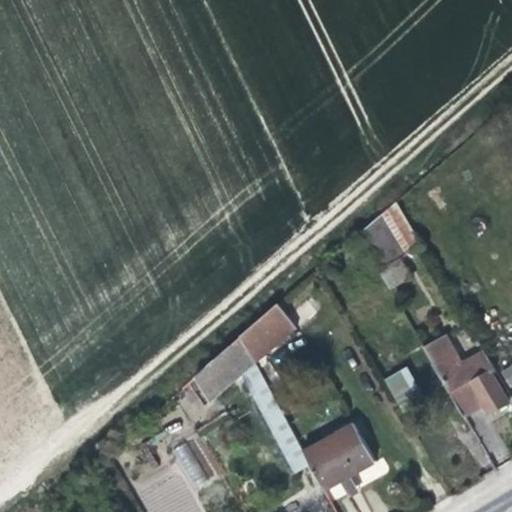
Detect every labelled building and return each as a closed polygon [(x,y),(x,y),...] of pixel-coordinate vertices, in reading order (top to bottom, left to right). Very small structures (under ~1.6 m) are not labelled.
[(396,203),(358,236),(378,271),(422,246),(396,203)] [(427,299),(401,310),(431,362),(461,414),(474,407),(481,403),(488,415),(508,403),(490,373),(495,370),(484,352),(464,363),(427,299)] [(278,305),(240,338),(255,365),(298,328),(278,305)] [(240,338),(194,378),(208,401),(239,374),(293,472),(308,463),(301,449),(255,365),(240,338)] [(511,364),(501,370),(510,387),(511,386),(511,364)] [(406,365),(388,376),(403,404),(411,399),(421,393),(406,365)] [(352,420),(301,449),(308,463),(321,487),(338,478),(348,472),(373,459),(352,420)] [(203,440),(176,447),(185,487),(212,480),(203,440)] [(348,472),(338,478),(346,492),(350,489),(356,486),(348,472)]
